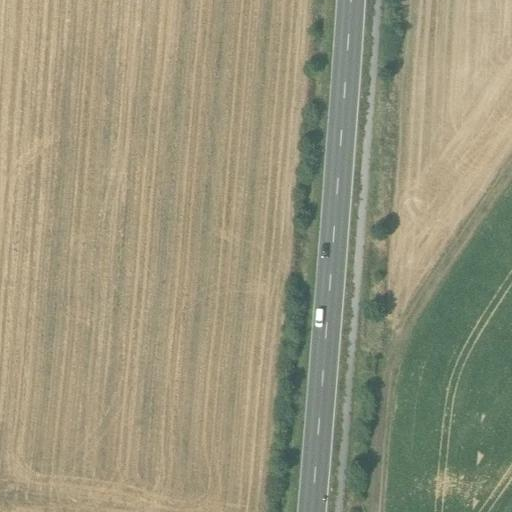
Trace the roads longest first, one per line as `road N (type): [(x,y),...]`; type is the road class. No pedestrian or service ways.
road 1 (secondary): [(350,0),(307,511)]
road 2 (track): [(511,175),(389,360)]
road 3 (track): [(373,511),(389,360)]
